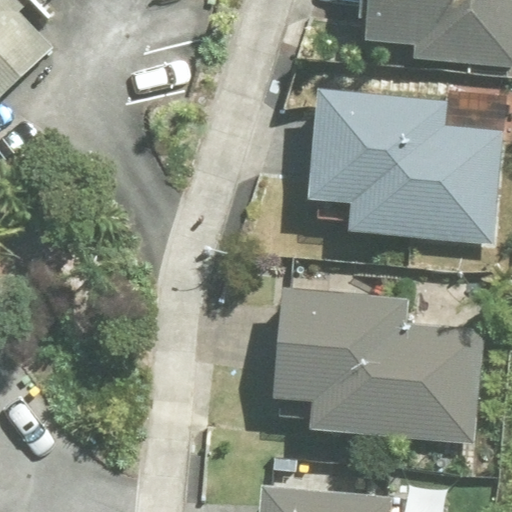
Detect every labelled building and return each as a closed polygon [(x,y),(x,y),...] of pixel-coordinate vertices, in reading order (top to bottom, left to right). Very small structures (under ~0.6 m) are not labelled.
[(0,0),(0,93),(60,40),(24,1),(24,0),(0,0)] [(420,30),(419,42),(511,54),(511,0),(373,0),(370,24),(420,30)] [(328,73),(313,182),(361,189),(357,219),(494,237),(511,122),(452,114),(456,90),(328,73)] [(321,388),(318,418),(477,435),(490,323),(413,314),(416,288),(292,274),(279,383),(321,388)] [(400,487),(273,472),(267,511),(416,511),(397,509),(400,487)]
